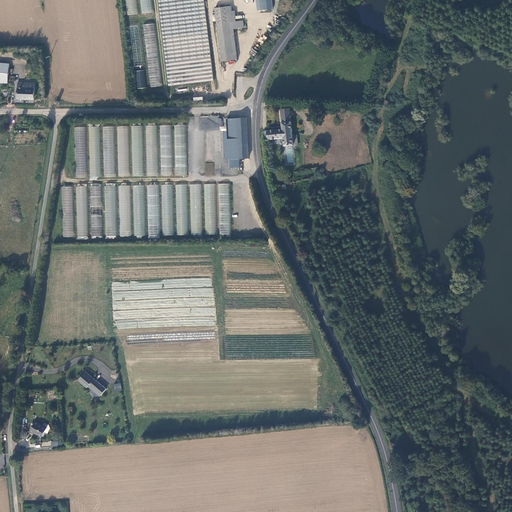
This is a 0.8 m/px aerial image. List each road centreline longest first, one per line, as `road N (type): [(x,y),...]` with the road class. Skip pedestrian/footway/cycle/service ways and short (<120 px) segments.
road 1 (tertiary): [(396,511),(383,444),(262,179),(257,110)]
road 2 (unclassified): [(16,511),(9,445),(59,111)]
road 3 (unclassified): [(59,111),(257,110)]
road 4 (tertiary): [(257,110),(269,61),(314,0)]
